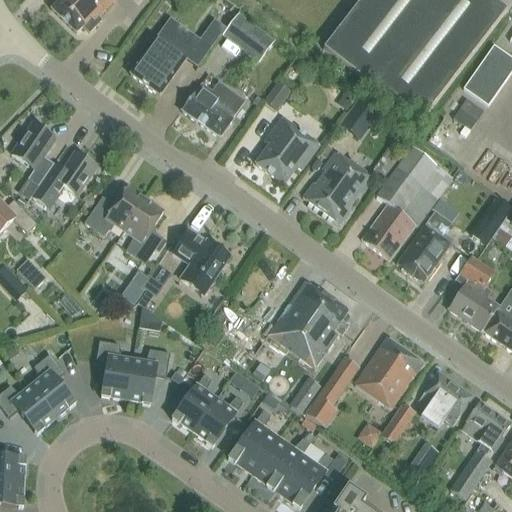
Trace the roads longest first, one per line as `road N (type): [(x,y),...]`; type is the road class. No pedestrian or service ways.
road 1 (tertiary): [(511,394),(8,38)]
road 2 (residential): [(242,511),(137,435),(114,428),(72,442),(47,485),(50,504)]
